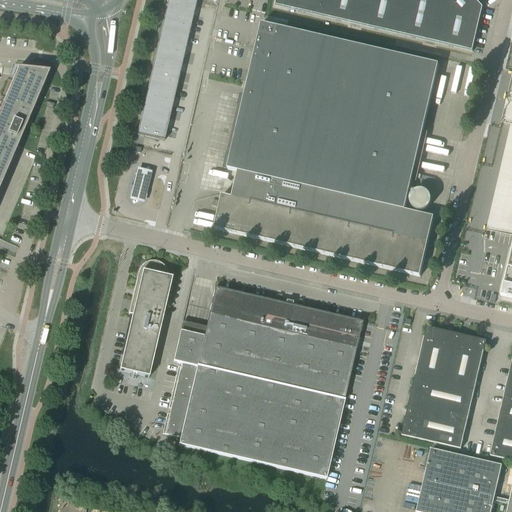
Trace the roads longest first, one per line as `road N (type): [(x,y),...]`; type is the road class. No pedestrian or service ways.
road 1 (unclassified): [(436,304),(68,219)]
road 2 (unknown): [(130,234),(101,371),(105,392),(117,398),(154,399),(162,387),(198,254)]
road 3 (unclassified): [(436,304),(505,0)]
road 4 (tertiary): [(0,511),(68,219)]
road 5 (tertiary): [(68,219),(96,94)]
road 6 (unknown): [(436,304),(418,327),(392,421)]
